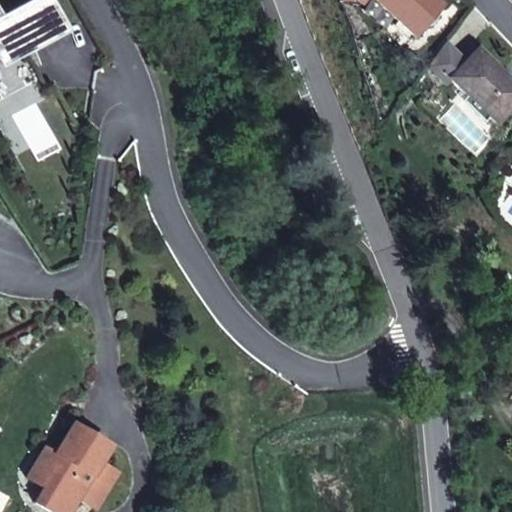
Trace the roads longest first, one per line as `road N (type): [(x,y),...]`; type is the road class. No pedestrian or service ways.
road 1 (unclassified): [(95,0),(143,84),(163,186),(221,301),(265,348),(318,379),(366,378),(422,354)]
road 2 (unknown): [(148,109),(98,305),(100,365),(127,441),(112,511)]
road 3 (residential): [(422,354),(412,296),(290,0)]
road 4 (residential): [(436,511),(422,354)]
